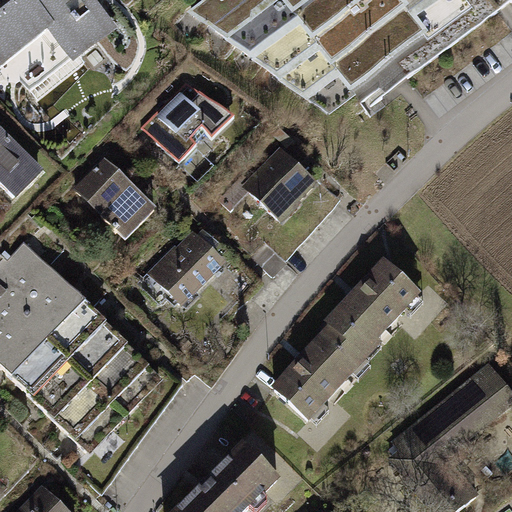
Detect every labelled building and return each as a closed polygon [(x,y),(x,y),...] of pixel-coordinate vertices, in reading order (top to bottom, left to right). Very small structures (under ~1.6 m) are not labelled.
[(103,0),(43,0),(0,31),(0,66),(17,89),(72,49),(88,71),(132,39),(103,0)] [(233,0),(207,19),(320,107),(347,83),(363,99),(441,44),(431,20),(465,0),(233,0)] [(191,87),(144,134),(182,172),(229,126),(191,87)] [(50,175),(0,119),(0,186),(17,205),(50,175)] [(284,154),(244,190),(279,228),(317,193),(284,154)] [(107,165),(73,195),(124,248),(157,218),(107,165)] [(194,236),(149,277),(182,313),(225,272),(194,236)] [(36,243),(0,275),(0,362),(90,460),(169,388),(36,243)] [(435,312),(388,268),(277,385),(323,429),(435,312)] [(393,461),(434,511),(460,511),(478,498),(453,468),(474,451),(466,442),(511,405),(511,394),(491,368),(395,445),(402,454),(393,461)] [(268,446),(199,511),(272,511),(303,482),(268,446)] [(0,497),(8,490),(0,480),(0,497)] [(73,511),(50,487),(23,511),(73,511)]
